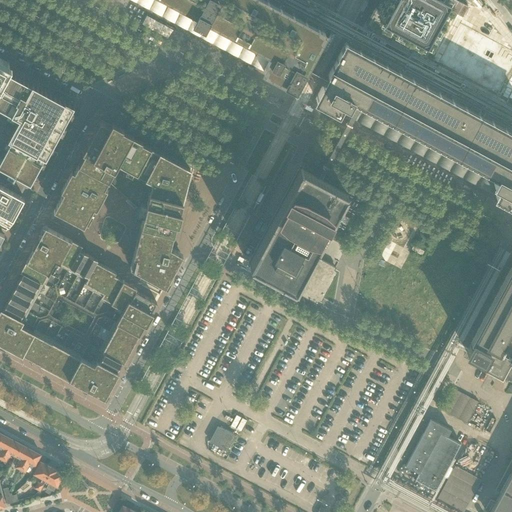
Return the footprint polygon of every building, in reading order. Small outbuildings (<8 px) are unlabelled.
[(218,28),(213,41),(264,68),(263,70),(263,69),(262,70),(295,87),(324,31),(319,29),(320,28),(318,27),(318,28),(307,22),(307,21),(305,20),(305,21),(294,15),(294,14),(293,13),(292,14),(281,8),(282,8),(280,7),(279,7),(269,1),(267,0),(266,0),(267,0),(265,0),(137,0),(176,21),(184,10),(188,12),(195,16),(192,21),(192,20),(191,21),(193,22),(192,22),(203,28),(203,27),(205,28),(204,27),(207,22),(212,25),(218,28)] [(377,0),(365,23),(415,50),(418,52),(446,0),(377,0)] [(511,52),(458,23),(438,62),(497,94),(511,65),(511,52)] [(351,117),(453,172),(511,203),(511,131),(345,42),(315,98),(345,114),(351,117)] [(90,76),(95,64),(60,49),(55,61),(90,76)] [(0,56),(0,106),(19,117),(7,138),(12,140),(0,161),(0,169),(30,185),(45,158),(54,143),(51,141),(54,136),(58,135),(74,105),(32,83),(31,83),(11,72),(5,69),(9,61),(0,56)] [(174,159),(150,147),(141,142),(142,141),(133,136),(133,135),(122,129),(123,128),(112,122),(110,125),(100,120),(82,153),(84,154),(78,165),(108,181),(136,207),(139,208),(145,209),(150,193),(182,201),(184,190),(181,189),(184,180),(187,181),(190,168),(174,159)] [(108,181),(78,165),(74,172),(71,171),(61,191),(63,192),(53,211),(58,213),(84,227),(94,209),(96,210),(107,190),(104,188),(108,181)] [(251,231),(243,244),(245,245),(252,249),(256,251),(250,262),(249,264),(250,264),(250,265),(250,266),(250,265),(253,266),(253,267),(256,268),(256,269),(256,268),(259,270),(260,270),(262,272),(263,272),(266,273),(266,274),(266,273),(269,275),(269,276),(269,275),(272,277),(275,278),(275,279),(276,279),(278,280),(278,281),(279,280),(282,282),(281,282),(282,283),(282,282),(285,283),(285,284),(288,285),(288,286),(288,285),(291,287),(294,289),(314,299),(316,295),(321,286),(321,285),(327,273),(328,273),(331,266),(313,257),(347,194),(346,193),(347,192),(346,192),(343,191),(343,190),(343,191),(340,189),(337,187),(336,187),(334,186),(334,185),(333,185),(330,184),(331,184),(330,183),(330,184),(327,182),(324,181),(324,180),(321,179),(321,178),(321,179),(318,177),(317,177),(315,175),(314,175),(311,174),(311,173),(311,174),(308,172),(308,171),(308,172),(305,170),(302,169),(302,168),(302,169),(301,169),(300,168),(273,220),(263,238),(251,231)] [(0,184),(0,222),(8,227),(24,198),(0,184)] [(143,215),(141,224),(174,233),(176,223),(178,224),(181,212),(180,211),(183,201),(182,201),(150,193),(145,209),(143,215)] [(130,268),(143,275),(165,286),(181,256),(182,254),(174,249),(173,249),(172,249),(171,249),(170,249),(169,246),(170,245),(171,244),(174,233),(141,224),(130,268)] [(34,248),(26,262),(47,273),(48,274),(49,273),(55,261),(59,263),(60,263),(60,262),(72,241),(45,226),(42,232),(39,237),(39,239),(34,248)] [(59,263),(58,265),(68,271),(70,267),(79,250),(81,246),(72,241),(60,262),(60,263),(59,263)] [(70,267),(68,271),(77,275),(79,272),(88,255),(79,250),(70,267)] [(79,272),(77,275),(86,280),(88,277),(96,262),(97,260),(88,255),(79,272)] [(26,262),(21,272),(23,273),(43,284),(45,285),(51,274),(49,273),(48,274),(47,273),(26,262)] [(85,283),(83,286),(93,291),(94,288),(106,267),(96,262),(88,277),(86,280),(85,283)] [(511,265),(507,275),(505,278),(501,286),(499,289),(500,289),(496,296),(495,296),(494,299),(494,300),(490,307),(488,310),(484,318),(484,317),(483,321),(478,328),(477,331),(477,332),(477,331),(480,332),(476,338),(474,337),(466,351),(486,362),(489,364),(496,367),(499,369),(510,374),(511,369),(511,347),(511,346),(511,344),(511,265)] [(94,288),(93,291),(102,297),(104,294),(114,276),(116,273),(106,267),(94,288)] [(23,273),(18,282),(35,291),(39,293),(43,284),(23,273)] [(102,297),(100,300),(110,305),(111,303),(112,302),(122,284),(123,284),(124,281),(114,276),(104,294),(102,297)] [(139,334),(144,325),(146,326),(153,313),(151,312),(156,302),(135,291),(137,288),(124,281),(123,284),(122,284),(112,302),(111,303),(123,310),(116,323),(117,324),(118,323),(139,334)] [(18,282),(13,291),(30,300),(33,302),(39,293),(35,291),(18,282)] [(180,374),(154,422),(183,438),(190,424),(188,423),(205,390),(207,391),(212,381),(246,400),(272,352),(277,355),(280,350),(277,349),(281,342),(287,346),(300,321),(229,283),(184,366),(185,367),(181,375),(180,374)] [(13,291),(8,301),(25,310),(28,312),(33,302),(30,300),(13,291)] [(8,301),(3,310),(20,319),(23,320),(24,321),(28,312),(25,310),(8,301)] [(21,355),(22,354),(33,333),(34,332),(20,325),(23,320),(20,319),(3,310),(1,309),(0,310),(0,342),(2,339),(9,343),(7,347),(21,355)] [(114,322),(109,331),(113,332),(134,344),(139,334),(118,323),(117,324),(116,323),(114,322)] [(303,355),(278,402),(314,421),(338,374),(342,376),(343,375),(341,373),(343,369),(345,370),(355,351),(313,328),(302,347),(304,348),(302,352),(300,352),(299,353),(303,355)] [(33,333),(21,355),(31,360),(42,338),(44,335),(35,330),(34,332),(33,333)] [(109,331),(104,340),(108,342),(129,353),(134,344),(113,332),(109,331)] [(42,338),(31,360),(40,365),(52,343),(54,340),(44,335),(42,338)] [(52,343),(40,365),(50,370),(61,348),(63,345),(54,340),(52,343)] [(104,340),(99,350),(101,351),(102,352),(104,353),(121,362),(123,364),(129,353),(108,342),(104,340)] [(61,348),(50,370),(59,375),(71,354),(73,350),(63,345),(61,348)] [(71,354),(59,375),(69,380),(80,359),(80,358),(81,357),(82,355),(73,350),(71,354)] [(101,351),(96,360),(100,362),(117,371),(121,362),(104,353),(102,352),(101,351)] [(69,380),(83,388),(83,387),(92,392),(93,393),(104,399),(119,372),(117,371),(100,362),(96,360),(94,364),(81,357),(80,358),(80,359),(69,380)] [(466,423),(478,401),(454,388),(442,410),(466,423)] [(203,426),(190,449),(277,496),(313,431),(277,412),(261,441),(274,447),(260,472),(244,463),(250,451),(203,426)] [(229,426),(240,432),(247,420),(236,414),(229,426)] [(418,473),(415,479),(435,490),(453,457),(453,456),(454,455),(460,443),(447,436),(451,430),(430,419),(405,465),(418,473)] [(0,448),(1,449),(0,449),(0,459),(2,460),(8,449),(13,440),(3,435),(0,440),(0,448)] [(8,449),(2,460),(6,463),(11,454),(15,457),(20,449),(22,445),(13,440),(8,449)] [(19,459),(15,467),(20,470),(31,450),(30,449),(22,445),(20,449),(15,457),(19,459)] [(31,450),(20,470),(25,473),(29,464),(34,467),(36,463),(41,455),(31,450)] [(35,470),(33,474),(46,481),(53,468),(47,464),(47,465),(40,461),(38,465),(35,470)] [(456,466),(437,500),(460,511),(463,511),(468,505),(481,480),(456,466)] [(47,482),(46,484),(48,485),(47,487),(49,489),(53,491),(55,486),(57,487),(64,474),(57,470),(53,468),(46,481),(47,482)] [(490,511),(511,511),(511,471),(511,472),(490,511)] [(38,482),(35,489),(40,491),(43,485),(38,482)] [(9,494),(5,495),(7,504),(13,502),(12,496),(11,494),(9,494)]
